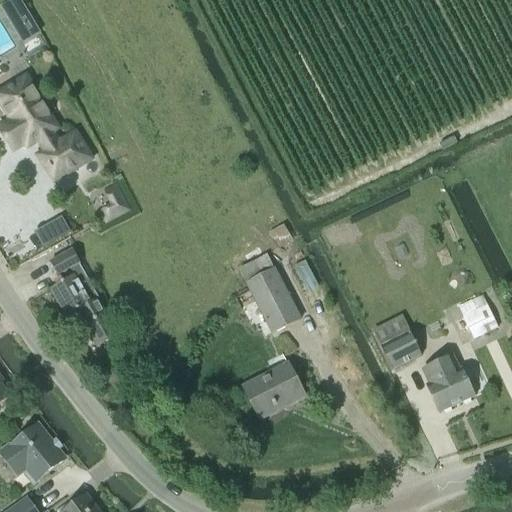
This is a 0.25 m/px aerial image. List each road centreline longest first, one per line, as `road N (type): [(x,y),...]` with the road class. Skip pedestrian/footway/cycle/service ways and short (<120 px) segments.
road 1 (tertiary): [(0,286),(117,447),(196,511)]
road 2 (tertiary): [(396,505),(511,465)]
